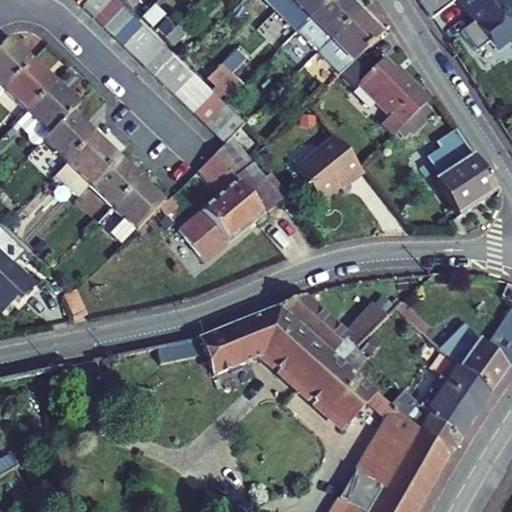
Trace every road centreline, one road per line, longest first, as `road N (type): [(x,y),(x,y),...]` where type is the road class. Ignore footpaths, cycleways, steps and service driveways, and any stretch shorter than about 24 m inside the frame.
road 1 (residential): [(511,257),(475,250),(357,254),(177,319),(0,356)]
road 2 (residential): [(199,152),(63,21),(33,7),(0,10)]
road 3 (residential): [(511,194),(389,0)]
road 4 (residential): [(448,511),(511,402)]
